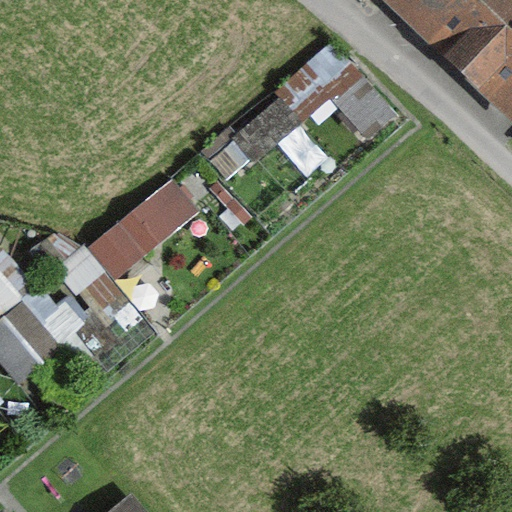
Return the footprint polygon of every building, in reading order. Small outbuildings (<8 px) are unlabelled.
[(511,0),(385,0),(509,121),(511,118),(511,0)] [(252,155),(369,73),(343,37),(227,120),(252,155)] [(185,175),(59,250),(81,285),(206,210),(185,175)] [(0,225),(0,311),(38,289),(0,225)] [(0,349),(22,377),(72,337),(32,287),(0,311),(0,349)] [(0,400),(9,394),(0,381),(0,400)] [(102,511),(153,511),(132,487),(102,511)]
